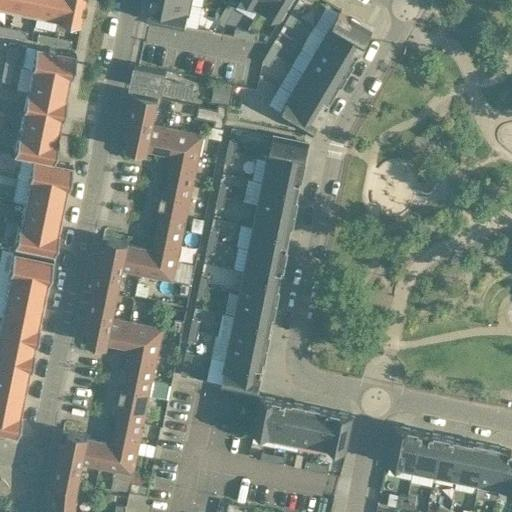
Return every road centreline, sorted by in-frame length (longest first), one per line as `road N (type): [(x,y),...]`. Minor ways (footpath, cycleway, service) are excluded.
road 1 (residential): [(34,463),(128,0)]
road 2 (residential): [(292,359),(342,124),(410,8)]
road 3 (residential): [(378,395),(511,420)]
